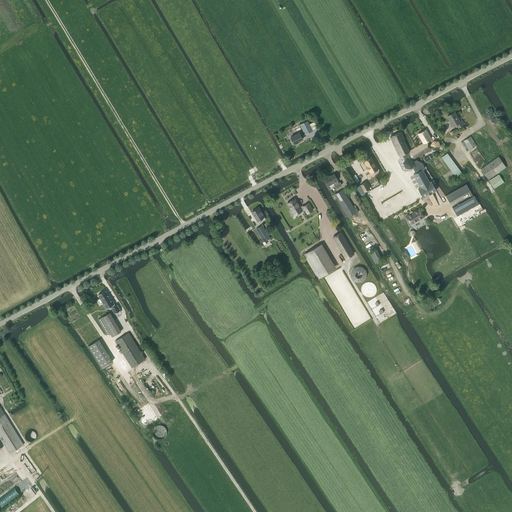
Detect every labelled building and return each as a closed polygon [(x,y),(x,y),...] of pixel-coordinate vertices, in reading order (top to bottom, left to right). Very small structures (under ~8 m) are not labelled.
[(458,127),(463,124),(461,120),(459,121),(454,112),(447,116),(450,120),(449,121),(452,126),(456,124),(458,127)] [(304,134),(312,131),(307,121),(300,125),(303,131),(299,133),(299,132),(290,137),(294,144),(298,142),(298,141),(302,139),(301,136),(304,134)] [(409,151),(414,160),(414,159),(414,158),(431,149),(426,141),(431,139),(425,129),(418,134),(423,143),(409,151)] [(414,161),(413,160),(414,160),(409,151),(403,139),(404,139),(401,132),(390,137),(399,156),(401,154),(403,159),(405,160),(403,163),(405,168),(411,168),(412,167),(413,168),(416,173),(422,169),(425,168),(422,163),(416,160),(414,161)] [(476,145),(470,136),(463,140),(463,141),(461,143),(464,148),(467,147),(469,150),(476,145)] [(438,142),(433,141),(430,145),(432,150),(437,150),(440,146),(438,142)] [(456,176),(461,173),(447,153),(441,157),(456,176)] [(480,169),(482,172),(487,179),(505,166),(497,156),(480,169)] [(378,169),(371,157),(364,161),(366,165),(365,166),(369,171),(370,171),(371,173),(378,169)] [(429,182),(422,169),(416,173),(413,174),(420,187),(429,182)] [(328,185),(333,183),(336,188),(341,185),(339,182),(338,182),(337,180),(334,174),(329,177),(328,176),(324,179),(328,185)] [(493,188),(503,182),(499,174),(489,181),(493,188)] [(429,182),(420,187),(421,187),(418,189),(423,197),(436,190),(431,181),(429,182)] [(364,191),(369,188),(365,182),(360,185),(364,191)] [(465,184),(445,196),(448,201),(468,189),(465,184)] [(348,217),(356,212),(343,189),(334,194),(348,217)] [(473,195),(453,207),(457,215),(478,204),(473,195)] [(303,206),(303,205),(300,207),(295,198),(287,203),(291,209),(293,208),(296,214),(302,211),(305,210),(307,213),(312,210),(308,203),(303,206)] [(257,221),(264,217),(258,207),(252,212),(257,221)] [(424,216),(419,209),(406,216),(411,224),(424,216)] [(264,241),(270,238),(262,225),(256,229),(264,241)] [(353,254),(341,232),(333,237),(346,258),(353,254)] [(375,263),(382,259),(376,249),(369,253),(375,263)] [(115,306),(108,294),(108,295),(105,291),(98,295),(100,298),(106,309),(110,307),(114,313),(120,310),(117,304),(115,306)] [(119,332),(108,314),(98,319),(107,334),(110,333),(112,336),(119,332)] [(131,367),(145,359),(128,332),(115,341),(131,367)] [(88,346),(102,367),(112,361),(99,339),(88,346)] [(0,437),(4,444),(9,453),(23,444),(0,407),(0,437)]
